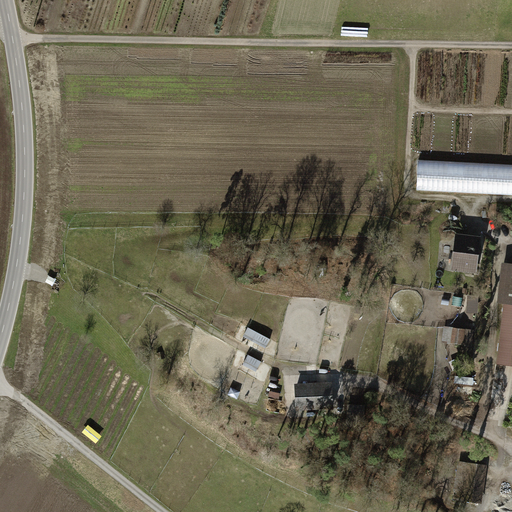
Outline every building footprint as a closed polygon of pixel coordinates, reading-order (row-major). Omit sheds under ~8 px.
[(511,194),(511,163),(421,159),(419,188),(427,189),(427,185),(439,185),(439,191),(511,194)] [(477,237),(451,235),(448,272),(474,274),(477,237)] [(511,266),(499,265),(495,304),(503,305),(496,361),(511,363),(511,266)] [(469,294),(469,309),(480,309),(480,294),(469,294)] [(250,327),(247,334),(269,342),(271,335),(250,327)] [(472,332),(443,328),(441,343),(470,347),(472,332)] [(258,368),(263,359),(251,353),(246,361),(258,368)] [(457,383),(475,384),(475,376),(457,375),(457,383)] [(329,381),(291,383),(293,411),(330,409),(329,381)] [(487,467),(455,463),(451,502),(483,506),(487,467)]
